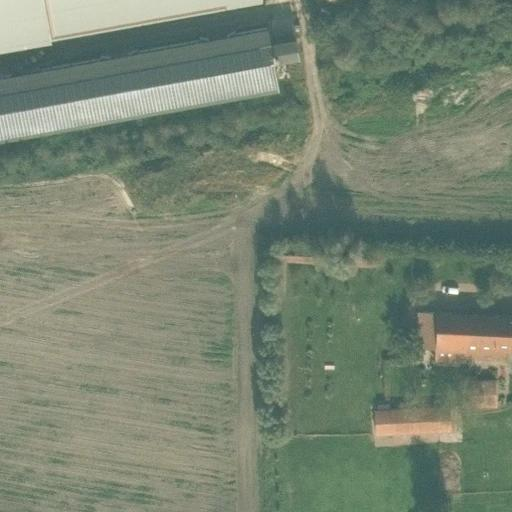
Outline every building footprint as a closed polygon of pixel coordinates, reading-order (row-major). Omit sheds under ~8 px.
[(0,0),(0,47),(260,0),(0,0)] [(0,76),(0,136),(278,86),(267,27),(0,76)] [(272,39),(274,59),(296,57),(295,37),(272,39)] [(505,359),(506,349),(511,349),(511,315),(420,311),(418,347),(435,348),(434,360),(465,361),(466,357),(505,359)] [(468,404),(494,404),(493,380),(467,381),(468,404)] [(376,431),(387,431),(451,428),(450,406),(389,408),(389,403),(374,403),(374,409),(375,409),(376,431)]
